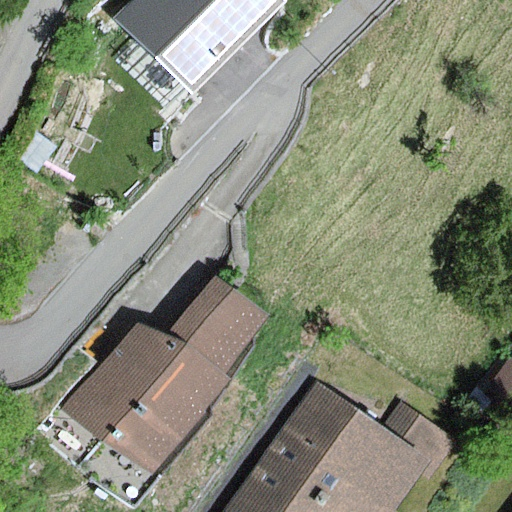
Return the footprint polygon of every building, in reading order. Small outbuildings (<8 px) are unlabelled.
[(227,37),(189,0),(164,0),(111,55),(162,104),(227,37)] [(218,275),(169,340),(226,383),(275,318),(218,275)] [(138,317),(69,409),(157,475),(226,383),(169,340),(138,317)] [(511,361),(501,354),(460,408),(495,434),(511,411),(511,361)] [(385,432),(322,388),(235,511),(401,511),(427,476),(434,480),(460,443),(404,404),(385,432)]
